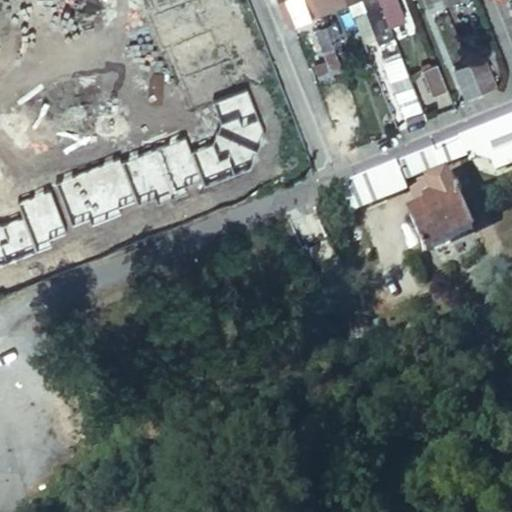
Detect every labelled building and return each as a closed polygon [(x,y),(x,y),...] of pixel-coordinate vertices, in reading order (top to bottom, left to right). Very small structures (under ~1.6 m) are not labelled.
[(286,0),(294,19),(322,8),(318,0),(286,0)] [(382,0),(372,0),(392,47),(400,43),(394,27),(382,0)] [(382,0),(394,27),(410,20),(401,0),(382,0)] [(338,24),(330,27),(336,45),(341,43),(339,38),(343,37),(338,24)] [(336,45),(330,27),(320,30),(325,43),(329,42),(334,55),(319,61),(324,74),(345,65),(336,45)] [(470,58),(480,84),(494,78),(483,53),(470,58)] [(409,114),(425,107),(405,56),(388,63),(409,114)] [(467,89),(480,84),(470,58),(457,63),(467,89)] [(450,87),(439,61),(424,67),(434,94),(450,87)] [(400,161),(380,170),(391,196),(410,187),(400,161)] [(415,211),(432,248),(479,226),(453,169),(434,178),(440,195),(430,199),(432,203),(415,211)]
